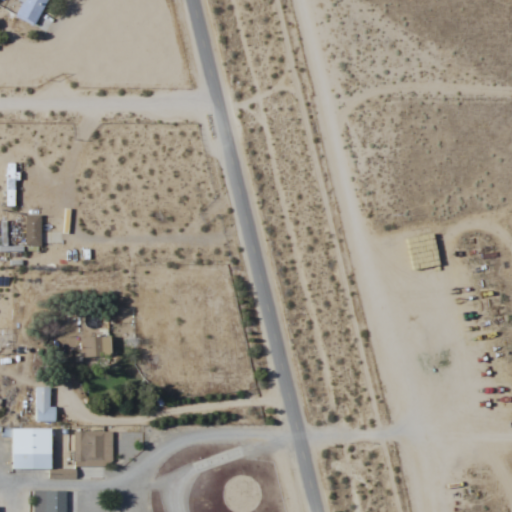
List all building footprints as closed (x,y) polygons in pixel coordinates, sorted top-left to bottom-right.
[(46,0),(16,0),(20,2),(14,16),(34,25),(46,0)] [(5,206),(16,206),(16,163),(5,163),(5,206)] [(40,215),(24,215),(24,246),(40,246),(40,215)] [(110,359),(110,337),(79,337),(79,359),(110,359)] [(54,422),(54,405),(49,405),(49,388),(34,388),(34,422),(54,422)] [(66,470),(66,434),(52,434),(52,428),(10,429),(11,471),(48,470),(48,478),(73,478),(73,470),(66,470)] [(73,432),(73,465),(110,465),(111,432),(73,432)] [(31,511),(73,511),(73,492),(32,492),(31,511)]
